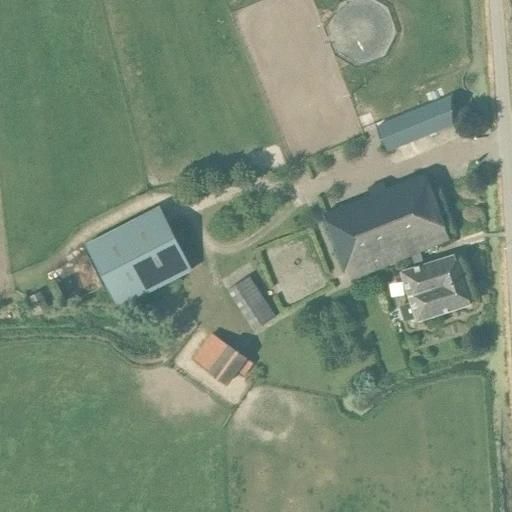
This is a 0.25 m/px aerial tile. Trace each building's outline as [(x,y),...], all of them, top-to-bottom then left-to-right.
[(450,98),(401,117),(410,141),(450,125),(452,124),(450,98)] [(350,279),(413,255),(415,267),(400,272),(410,303),(399,306),(404,322),(415,320),(416,321),(469,305),(453,255),(422,265),(420,252),(450,241),(424,174),(387,189),(384,182),(367,189),(370,195),(324,213),(350,279)] [(159,206),(87,244),(120,306),(192,269),(159,206)] [(277,317),(251,277),(227,291),(254,331),(277,317)] [(193,360),(211,374),(229,386),(238,373),(244,378),(254,363),(246,358),(229,345),(212,333),(193,360)]
